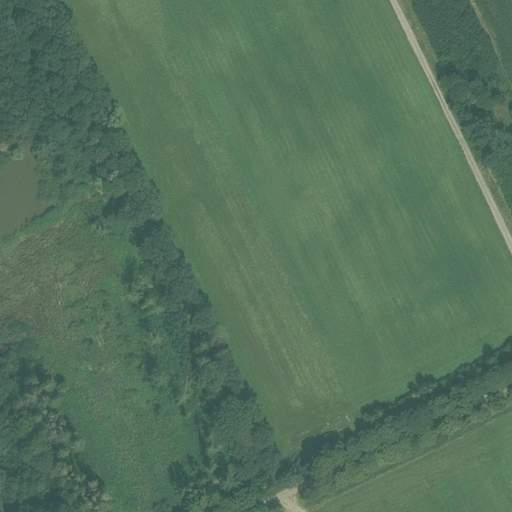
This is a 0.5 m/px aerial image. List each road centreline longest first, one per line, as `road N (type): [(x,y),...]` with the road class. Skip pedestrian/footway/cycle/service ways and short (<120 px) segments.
road 1 (unclassified): [(253,511),(511,388)]
road 2 (unclassified): [(511,254),(389,0)]
